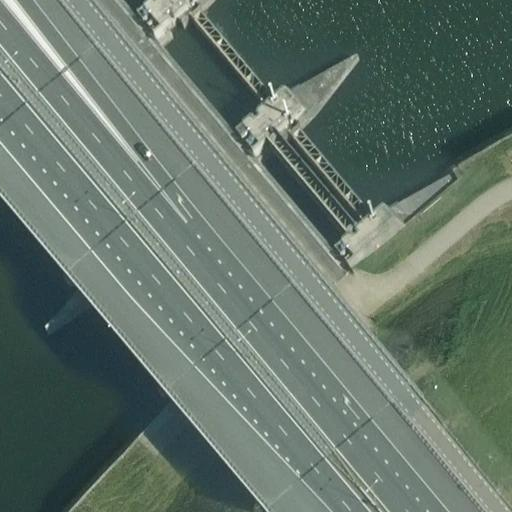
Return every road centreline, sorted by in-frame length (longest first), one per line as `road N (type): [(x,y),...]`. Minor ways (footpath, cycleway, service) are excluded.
road 1 (unclassified): [(494,511),(77,0)]
road 2 (motorway): [(0,104),(347,511)]
road 3 (motorway): [(404,511),(189,258)]
road 4 (motorway): [(189,258),(98,102),(18,0)]
road 5 (motorway): [(189,258),(0,31)]
